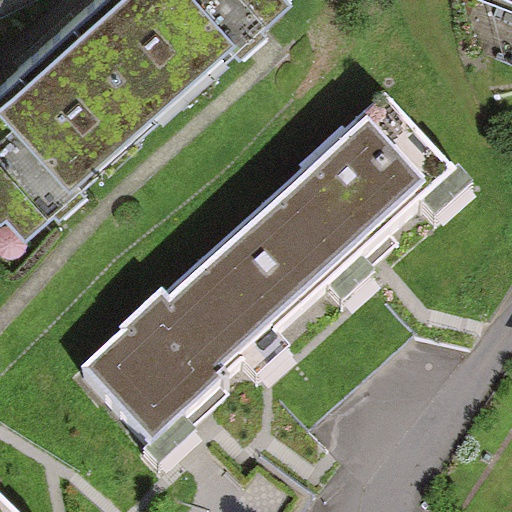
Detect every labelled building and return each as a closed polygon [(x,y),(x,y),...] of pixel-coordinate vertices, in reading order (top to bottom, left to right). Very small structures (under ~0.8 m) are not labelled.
[(153,121),(280,0),(97,0),(66,29),(153,121)] [(511,0),(479,0),(511,10),(511,0)] [(153,121),(66,29),(0,92),(0,225),(21,247),(153,121)] [(388,108),(232,247),(315,338),(470,199),(388,108)] [(315,338),(232,247),(81,383),(163,474),(315,338)]
